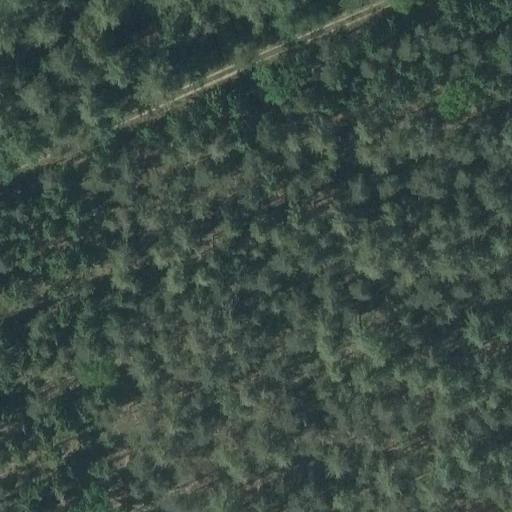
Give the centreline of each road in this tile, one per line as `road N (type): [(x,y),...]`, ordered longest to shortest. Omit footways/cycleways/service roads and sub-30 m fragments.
road 1 (track): [(0,177),(401,0)]
road 2 (track): [(73,147),(88,282),(133,511)]
